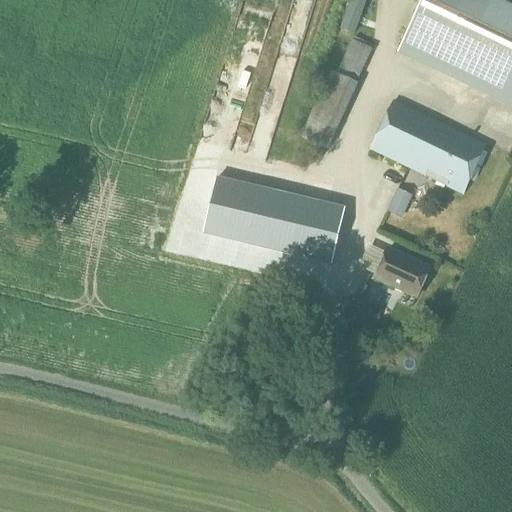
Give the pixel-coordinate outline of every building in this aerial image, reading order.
[(355,35),(367,2),(361,0),(351,0),(341,30),(355,35)] [(511,16),(478,0),(425,0),(402,51),(511,103),(511,16)] [(250,48),(258,20),(233,12),(225,41),(250,48)] [(336,76),(331,73),(301,138),(329,151),(359,87),(357,86),(372,51),(353,42),(336,76)] [(464,195),(486,147),(394,103),(371,150),(464,195)] [(498,135),(495,144),(507,148),(511,133),(511,113),(501,110),(498,120),(491,118),(487,131),(498,135)] [(217,178),(203,236),(332,267),(346,209),(217,178)] [(55,204),(143,217),(146,198),(58,185),(55,204)] [(110,271),(113,251),(91,247),(88,267),(110,271)] [(416,299),(430,271),(388,251),(375,280),(416,299)]
